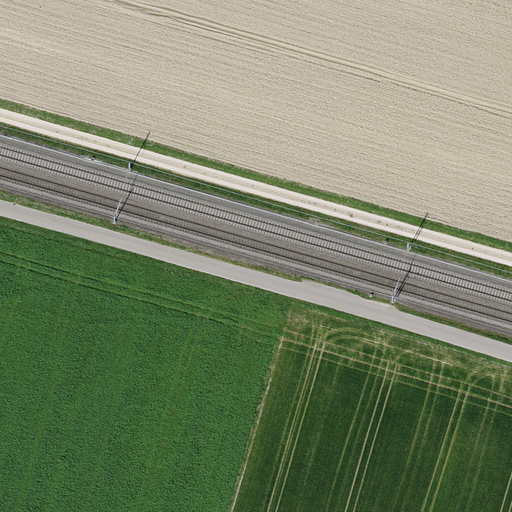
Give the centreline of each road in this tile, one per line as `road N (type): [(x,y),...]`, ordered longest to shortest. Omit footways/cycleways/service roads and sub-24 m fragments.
road 1 (unclassified): [(511,359),(0,214)]
road 2 (track): [(0,121),(511,265)]
